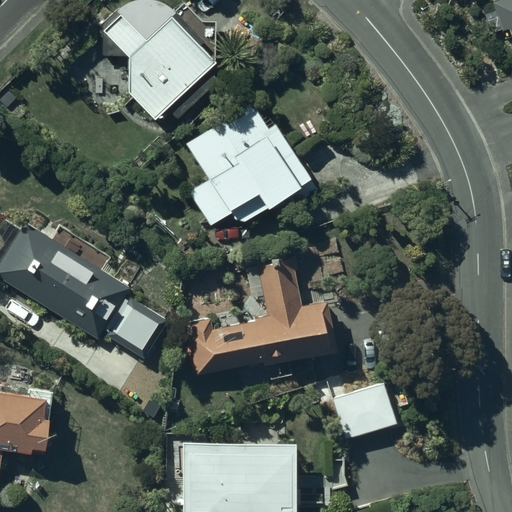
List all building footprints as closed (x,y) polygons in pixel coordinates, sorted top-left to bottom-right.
[(511,0),(491,0),(509,51),(511,49),(511,0)] [(214,84),(205,75),(211,69),(194,51),(199,47),(170,17),(165,12),(159,7),(151,3),(143,2),(135,3),(127,6),(120,11),(98,33),(127,63),(127,99),(152,125),(165,113),(174,122),(214,84)] [(236,231),(308,186),(257,105),(185,151),(236,231)] [(0,270),(0,284),(96,343),(128,292),(26,229),(0,270)] [(250,301),(263,299),(268,321),(206,332),(205,324),(189,327),(190,335),(185,336),(194,382),(335,355),(326,310),(299,315),(295,293),(299,292),(293,259),(244,269),(250,301)] [(129,301),(106,341),(144,363),(167,323),(129,301)] [(383,386),(332,400),(344,443),(395,429),(383,386)] [(31,460),(32,454),(44,455),(48,426),(42,426),(45,406),(39,405),(0,399),(0,470),(2,456),(31,460)] [(292,511),(293,450),(181,449),(179,511),(292,511)]
